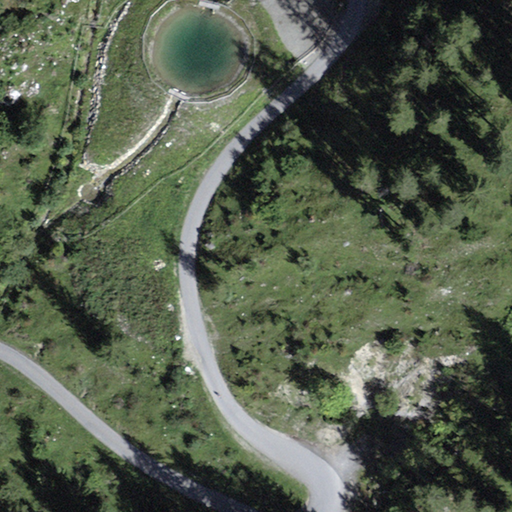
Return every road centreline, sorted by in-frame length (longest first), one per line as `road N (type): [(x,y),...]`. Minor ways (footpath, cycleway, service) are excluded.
road 1 (unclassified): [(362,0),(356,24),(333,52),(204,189),(185,270),(209,375),(232,415),(260,440),(322,467),(330,487),(325,511)]
road 2 (primary): [(116,0),(511,426)]
road 3 (unclassified): [(244,511),(124,448),(0,347)]
